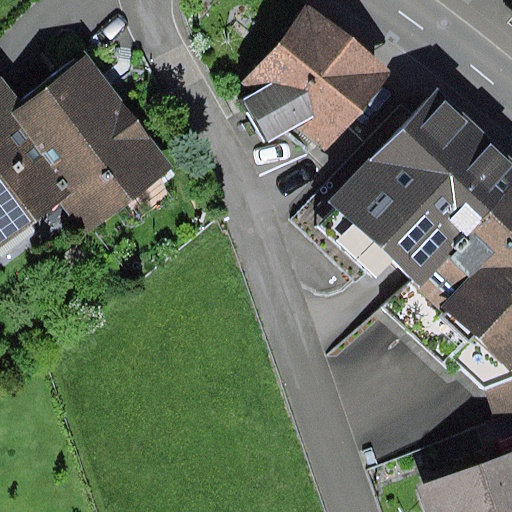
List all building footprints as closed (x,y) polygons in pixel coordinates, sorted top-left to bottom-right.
[(511,11),(503,24),(511,30),(511,11)] [(292,14),(240,81),(256,93),(238,117),(268,139),(286,116),(320,142),(371,74),(292,14)] [(88,59),(14,112),(75,197),(96,227),(170,175),(88,59)] [(511,157),(423,76),(321,188),(351,216),(366,199),(439,265),(506,195),(511,189),(511,157)] [(1,90),(0,90),(0,247),(75,197),(14,112),(1,90)] [(439,265),(420,285),(499,359),(511,344),(511,200),(506,195),(439,265)] [(511,511),(511,448),(398,487),(406,511),(511,511)]
